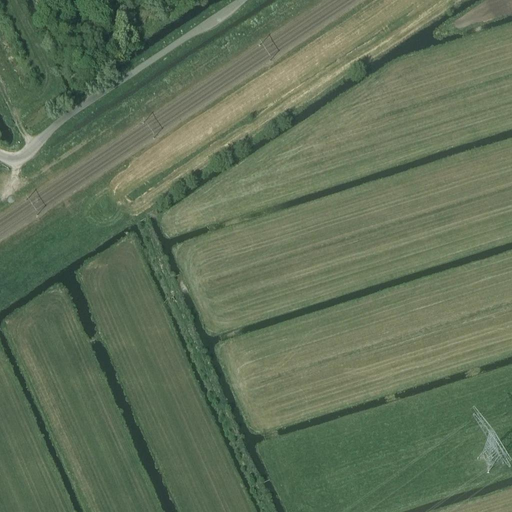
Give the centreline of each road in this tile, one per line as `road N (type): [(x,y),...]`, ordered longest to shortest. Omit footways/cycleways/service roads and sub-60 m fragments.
road 1 (unclassified): [(0,157),(27,154),(66,116),(240,0)]
road 2 (track): [(0,83),(13,113),(42,93),(48,76),(15,0)]
